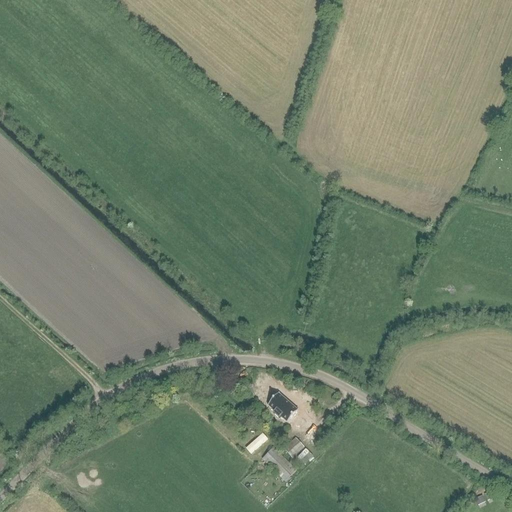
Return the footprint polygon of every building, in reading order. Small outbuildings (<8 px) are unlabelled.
[(275,412),(273,414),(279,419),(281,417),(287,423),(298,411),(278,394),(268,406),(275,412)] [(285,452),(292,459),(304,448),(296,440),(285,452)] [(262,460),(266,463),(263,466),(268,470),(270,468),(284,482),(296,472),(273,449),(262,460)] [(484,495),(487,502),(495,498),(492,492),(484,495)] [(482,496),(475,500),(478,506),(485,503),(482,496)]
